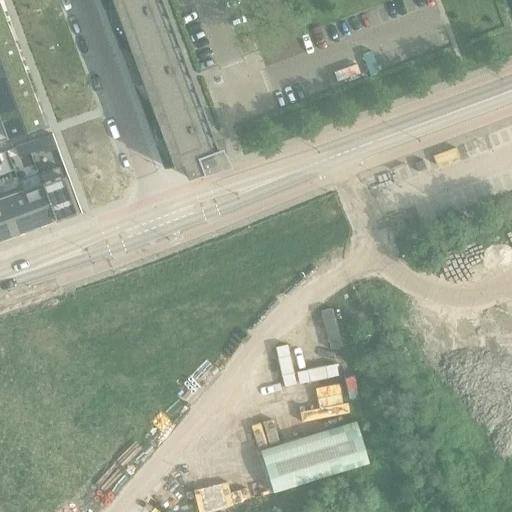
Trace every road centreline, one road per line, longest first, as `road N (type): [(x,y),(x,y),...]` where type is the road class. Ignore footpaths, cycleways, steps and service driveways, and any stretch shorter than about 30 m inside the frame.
road 1 (tertiary): [(266,185),(511,92)]
road 2 (residential): [(157,212),(78,0)]
